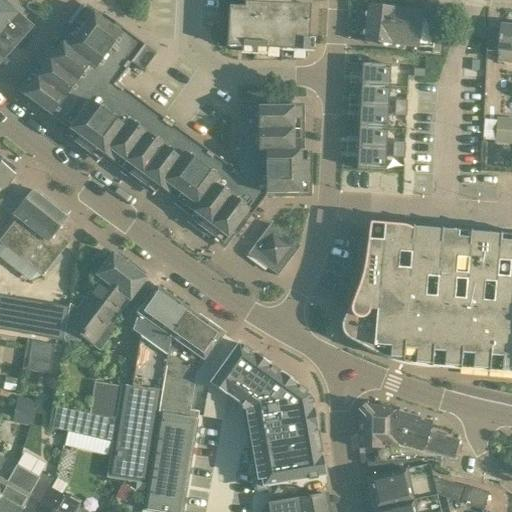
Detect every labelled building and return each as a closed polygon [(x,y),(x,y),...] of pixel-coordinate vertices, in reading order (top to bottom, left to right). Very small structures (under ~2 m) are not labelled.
[(0,0),(0,63),(16,46),(33,27),(2,0),(0,0)] [(228,7),(226,47),(238,48),(251,49),(250,55),(256,55),(256,49),(307,52),(313,52),(313,49),(307,49),(309,6),(299,5),(290,5),(290,0),(243,0),(244,8),(238,7),(228,7)] [(443,26),(419,23),(420,13),(368,6),(364,41),(423,48),(423,52),(440,54),(443,26)] [(116,83),(131,63),(141,49),(87,10),(62,43),(56,39),(16,93),(50,118),(51,117),(69,130),(64,136),(99,161),(103,156),(155,194),(159,188),(191,212),(187,218),(222,244),(231,233),(236,236),(265,197),(307,197),(307,149),(299,149),(299,108),(284,108),(284,101),(238,101),(238,174),(116,83)] [(511,64),(511,59),(511,26),(499,25),(496,63),(511,64)] [(144,46),(141,49),(131,63),(143,72),(156,54),(146,47),(144,46)] [(366,64),(364,84),(392,86),(393,65),(366,64)] [(413,69),(412,77),(418,78),(424,78),(424,70),(413,69)] [(364,84),(363,105),(391,107),(392,86),(364,84)] [(394,101),(394,109),(406,109),(406,101),(394,101)] [(363,105),(362,126),(390,127),(391,107),(363,105)] [(394,109),(394,116),(405,117),(406,109),(394,109)] [(511,119),(496,118),(494,144),(511,145),(511,119)] [(362,126),(361,147),(389,148),(390,127),(362,126)] [(392,142),(392,150),(404,151),(404,143),(392,142)] [(361,147),(360,169),(388,170),(389,148),(361,147)] [(392,150),(391,158),(403,159),(404,151),(392,150)] [(11,173),(0,164),(0,197),(16,176),(11,173)] [(69,232),(60,225),(66,218),(33,191),(13,215),(18,218),(0,240),(0,242),(42,276),(65,248),(68,243),(63,239),(69,232)] [(419,367),(423,367),(511,374),(511,236),(480,233),(479,240),(456,238),(457,237),(450,234),(445,232),(442,231),(436,230),(429,229),(369,224),(368,231),(368,236),(368,240),(369,257),(364,256),(363,264),(362,269),(361,275),(359,280),(358,283),(357,288),(355,292),(353,296),(352,301),(351,304),(349,308),(349,309),(349,311),(349,313),(350,314),(350,315),(351,316),(354,321),(357,319),(362,326),(366,333),(365,334),(363,336),(363,338),(362,339),(362,341),(362,342),(362,343),(363,346),(364,347),(365,349),(366,350),(367,350),(372,353),(380,357),(386,359),(393,361),(403,364),(411,365),(419,367)] [(270,225),(247,254),(277,276),(299,247),(270,225)] [(96,276),(99,278),(75,309),(69,304),(63,340),(79,342),(82,339),(99,352),(118,327),(112,322),(145,279),(112,254),(96,276)] [(141,339),(132,390),(128,419),(118,419),(88,414),(54,407),(50,428),(67,432),(79,435),(112,442),(106,479),(116,481),(144,485),(156,411),(157,411),(168,340),(188,311),(155,287),(136,314),(138,315),(131,331),(141,339)] [(0,295),(0,332),(25,337),(60,344),(67,308),(0,295)] [(204,362),(202,361),(221,334),(188,311),(168,340),(157,411),(158,411),(143,511),(151,511),(182,511),(198,420),(197,420),(198,412),(189,411),(195,376),(204,362)] [(50,372),(54,343),(32,340),(28,369),(50,372)] [(208,383),(202,417),(221,420),(226,395),(236,403),(239,405),(240,406),(241,411),(248,410),(261,488),(277,485),(324,477),(321,456),(320,456),(316,430),(314,415),(313,408),(312,409),(310,395),(297,386),(297,385),(295,384),(294,384),(281,375),(281,374),(279,373),(270,367),(270,366),(268,365),(261,360),(255,355),(253,354),(252,354),(237,343),(208,383)] [(94,383),(88,414),(118,419),(128,419),(132,390),(119,387),(94,383)] [(16,397),(12,424),(29,426),(34,400),(16,397)] [(421,459),(420,453),(422,453),(423,452),(453,459),(459,441),(428,432),(431,423),(395,412),(395,409),(363,405),(358,410),(357,449),(373,449),(373,463),(421,459)] [(79,435),(67,432),(63,447),(75,450),(79,435)] [(16,466),(6,484),(5,484),(0,492),(0,511),(19,511),(28,497),(39,503),(53,480),(41,474),(38,478),(26,471),(26,472),(16,466)] [(365,479),(371,511),(436,495),(482,511),(488,493),(470,487),(470,490),(438,479),(432,481),(428,466),(405,472),(365,479)] [(190,487),(188,511),(193,511),(215,511),(217,490),(190,487)] [(324,511),(322,495),(297,499),(296,489),(277,487),(261,511),(324,511)] [(35,511),(84,511),(78,508),(79,506),(50,488),(35,511)] [(371,511),(439,511),(436,495),(371,511)]
